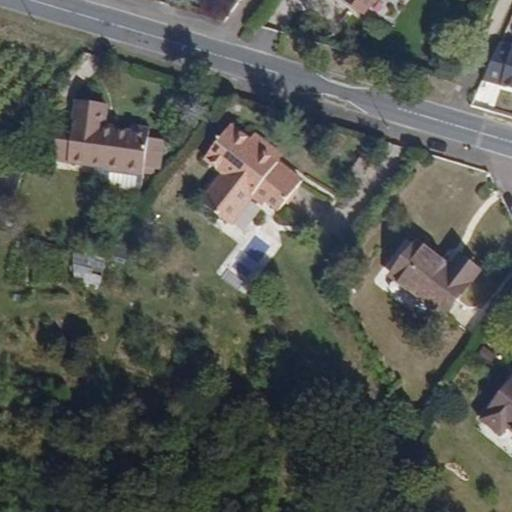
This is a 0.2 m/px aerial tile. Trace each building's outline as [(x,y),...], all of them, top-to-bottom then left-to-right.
[(340,0),(363,15),(372,3),(368,0),(340,0)] [(392,0),(368,0),(372,3),(381,10),(386,10),(390,6),(392,0)] [(511,43),(500,39),(486,81),(511,88),(511,43)] [(76,99),(75,107),(109,112),(110,104),(76,99)] [(109,112),(75,107),(74,122),(58,119),(53,157),(107,167),(106,170),(108,170),(141,175),(144,175),(145,173),(158,174),(159,170),(163,170),(167,141),(150,138),(152,127),(132,125),(131,131),(107,127),(109,112)] [(249,144),(251,141),(232,125),(205,159),(225,174),(203,203),(233,225),(255,197),(264,204),(268,200),(281,210),(304,181),(282,163),(264,149),(259,152),(249,144)] [(258,133),(251,141),(249,144),(259,152),(264,149),(282,163),(286,155),(258,133)] [(7,149),(3,158),(16,164),(20,153),(7,149)] [(141,175),(108,170),(107,182),(110,186),(130,189),(136,188),(139,186),(141,175)] [(418,241),(391,276),(446,317),(481,270),(460,255),(452,266),(418,241)] [(102,277),(104,258),(75,255),(73,274),(102,277)] [(502,435),(508,427),(511,430),(511,382),(482,420),(502,435)]
